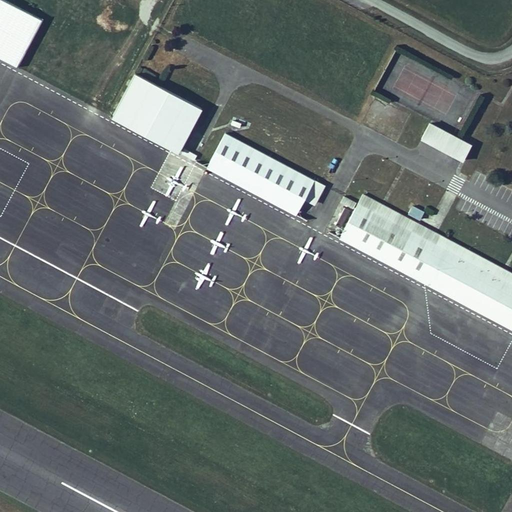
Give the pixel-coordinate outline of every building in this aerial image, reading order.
[(43,22),(0,0),(0,58),(10,63),(19,68),(43,22)] [(138,70),(115,114),(181,149),(205,104),(138,70)] [(433,119),(425,135),(465,155),(473,140),(433,119)] [(328,181),(226,128),(208,164),(310,217),(317,202),(328,181)] [(187,145),(183,151),(195,158),(199,152),(187,145)] [(511,268),(365,192),(342,235),(511,321),(511,268)] [(414,203),(410,210),(422,216),(426,208),(414,203)]
